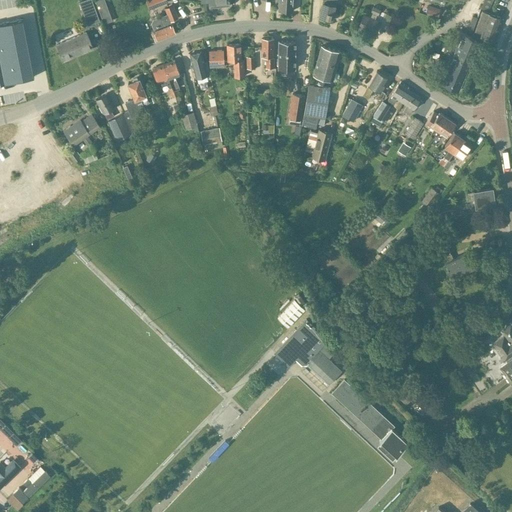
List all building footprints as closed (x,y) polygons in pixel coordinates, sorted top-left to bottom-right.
[(86,0),(80,2),(88,24),(99,20),(91,0),(86,0)] [(168,2),(167,0),(146,0),(149,8),(168,2)] [(293,11),(293,0),(279,0),(279,10),(293,11)] [(322,0),(319,17),(332,20),(336,0),(322,0)] [(153,20),(151,23),(158,40),(175,33),(171,21),(178,18),(173,5),(165,8),(168,14),(160,17),(153,20)] [(373,6),(371,12),(372,13),(375,14),(377,15),(378,15),(381,10),(373,6)] [(494,42),(502,18),(482,11),(473,35),(494,42)] [(109,12),(101,15),(104,22),(111,20),(109,12)] [(364,15),(358,28),(376,36),(382,23),(364,15)] [(23,19),(0,23),(0,83),(34,77),(23,19)] [(86,32),(56,45),(63,61),(93,48),(86,32)] [(479,41),(457,32),(446,59),(449,60),(439,83),(458,91),(479,41)] [(266,68),(273,68),(273,38),(262,39),(262,56),(266,56),(266,68)] [(296,40),(278,40),(278,68),(295,68),(296,40)] [(244,76),(243,64),(243,59),(241,60),(240,44),(227,45),(228,60),(234,60),(235,77),(244,76)] [(313,74),(325,78),(333,80),(333,79),(336,80),(338,79),(339,75),(338,73),(335,72),(340,51),(321,46),(313,74)] [(209,51),(210,66),(224,66),(223,50),(209,51)] [(208,75),(205,65),(201,51),(190,54),(197,78),(208,75)] [(246,56),(247,69),(255,68),(254,56),(246,56)] [(179,87),(174,74),(179,72),(174,61),(164,65),(176,96),(179,95),(177,88),(179,87)] [(172,98),(175,96),(176,96),(164,65),(153,69),(159,82),(160,87),(167,84),(172,98)] [(368,98),(374,87),(380,91),(388,78),(376,71),(362,95),(368,98)] [(133,79),(133,81),(128,84),(134,98),(125,102),(131,118),(146,112),(140,98),(146,95),(139,79),(138,79),(137,78),(133,79)] [(393,104),(397,98),(402,102),(410,90),(398,83),(391,94),(388,100),(393,104)] [(330,87),(323,86),(308,84),(304,115),(305,115),(318,117),(325,118),(330,87)] [(410,90),(402,102),(407,105),(404,110),(409,114),(413,109),(416,105),(419,106),(422,101),(420,99),(421,98),(410,90)] [(288,117),(303,119),(306,95),(292,93),(288,117)] [(109,120),(115,117),(111,110),(113,108),(106,94),(97,99),(103,111),(104,111),(105,113),(109,120)] [(354,121),(363,105),(351,98),(342,115),(354,121)] [(382,100),(373,114),(381,119),(387,109),(390,105),(382,100)] [(430,143),(438,130),(447,117),(439,112),(439,113),(433,110),(425,125),(429,127),(431,125),(435,128),(431,134),(429,133),(424,141),(429,145),(430,143)] [(182,114),(186,129),(187,133),(199,130),(198,126),(193,111),(182,114)] [(123,113),(115,117),(109,120),(108,121),(117,141),(132,133),(123,113)] [(81,120),(65,131),(74,144),(76,143),(76,142),(82,139),(87,146),(92,142),(87,135),(100,126),(92,115),(82,122),(81,120)] [(305,115),(303,125),(315,129),(318,117),(305,115)] [(415,117),(405,133),(414,139),(424,123),(415,117)] [(434,145),(442,133),(447,136),(455,123),(447,117),(438,130),(430,143),(434,145)] [(219,127),(201,131),(205,150),(223,146),(219,127)] [(305,150),(313,152),(312,157),(324,160),(331,133),(319,130),(318,132),(310,130),(305,150)] [(444,156),(448,159),(453,152),(463,138),(454,132),(444,146),(449,149),(444,156)] [(448,168),(457,155),(462,159),(472,144),(463,138),(453,152),(448,159),(446,162),(444,165),(448,168)] [(46,143),(36,149),(51,172),(61,166),(46,143)] [(404,143),(399,151),(405,155),(411,147),(404,143)] [(67,153),(74,163),(81,158),(74,148),(67,153)] [(86,163),(98,158),(95,151),(83,156),(86,163)] [(151,153),(146,160),(151,163),(155,156),(151,153)] [(25,162),(14,169),(27,187),(38,180),(25,162)] [(123,167),(128,178),(132,177),(127,165),(123,167)] [(115,170),(90,181),(98,200),(123,189),(115,170)] [(1,176),(0,176),(0,195),(5,202),(15,194),(1,176)] [(430,207),(440,193),(431,187),(422,201),(430,207)] [(467,200),(475,199),(476,205),(494,203),(492,187),(466,191),(467,200)] [(61,209),(44,221),(50,229),(67,218),(61,209)] [(378,209),(373,216),(382,223),(387,217),(378,209)] [(454,209),(432,213),(434,220),(455,217),(454,209)] [(37,224),(18,237),(25,247),(43,234),(37,224)] [(10,241),(0,246),(0,256),(14,250),(10,241)] [(451,253),(447,244),(439,248),(443,257),(451,253)] [(473,268),(466,253),(445,262),(451,277),(473,268)] [(305,303),(298,293),(294,295),(301,305),(305,303)] [(305,310),(297,301),(295,299),(277,317),(288,327),(293,322),(305,310)] [(306,319),(299,326),(274,353),(289,367),(300,356),(329,384),(341,371),(328,359),(332,354),(323,345),(326,342),(318,335),(319,333),(314,328),(315,327),(306,319)] [(511,359),(508,356),(511,353),(511,323),(511,321),(500,328),(503,332),(491,341),(504,359),(504,358),(507,362),(499,367),(511,384),(511,382),(511,358),(511,359)] [(409,380),(403,375),(390,388),(407,404),(420,390),(409,380)] [(331,393),(371,430),(371,429),(381,439),(379,441),(396,456),(408,443),(392,428),(394,425),(384,416),(344,379),(331,393)] [(0,428),(17,445),(22,440),(0,418),(0,428)] [(28,456),(28,457),(35,464),(39,459),(32,452),(28,456)] [(0,487),(0,488),(23,466),(15,458),(6,466),(2,461),(0,462),(0,487)] [(24,490),(20,486),(14,492),(24,501),(51,474),(42,464),(24,482),(28,486),(24,490)] [(481,511),(470,502),(461,511),(460,511),(481,511)]
